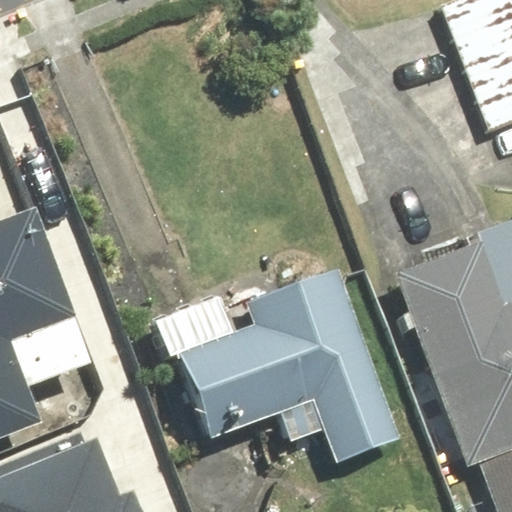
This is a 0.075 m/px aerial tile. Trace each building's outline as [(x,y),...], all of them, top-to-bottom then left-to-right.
[(511,2),(511,0),(454,0),(429,10),(478,138),(511,125),(511,2)] [(0,445),(22,437),(7,399),(69,376),(13,223),(0,227),(0,445)] [(511,244),(507,230),(376,280),(452,476),(511,452),(511,244)] [(223,299),(133,332),(147,370),(155,367),(186,449),(265,420),(276,452),(308,440),(320,472),(388,447),(325,279),(228,315),(223,299)] [(80,438),(0,471),(0,511),(125,511),(118,493),(105,498),(80,438)] [(511,511),(511,456),(467,473),(481,511),(511,511)]
